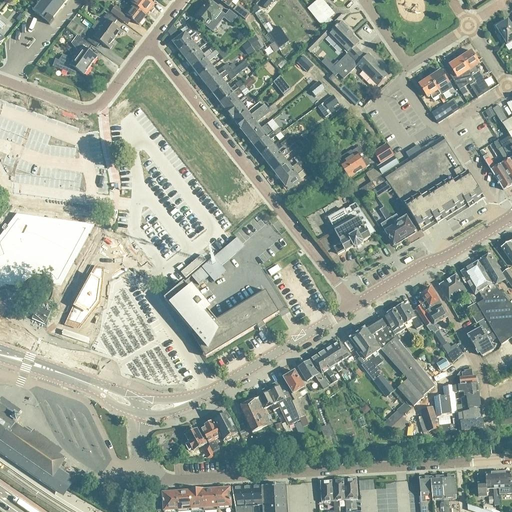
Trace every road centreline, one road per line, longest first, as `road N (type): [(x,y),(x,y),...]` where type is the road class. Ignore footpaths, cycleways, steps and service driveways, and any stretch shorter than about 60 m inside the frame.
road 1 (unclassified): [(511,456),(168,480),(137,448),(142,409)]
road 2 (residential): [(352,305),(146,43)]
road 3 (tertiary): [(188,400),(352,305)]
road 4 (residential): [(503,220),(444,125),(507,86)]
road 5 (residential): [(489,432),(477,365),(421,264)]
road 6 (residential): [(0,79),(90,109),(146,43)]
road 7 (tertiary): [(146,396),(0,338)]
road 8 (tertiary): [(0,346),(142,409)]
road 9 (residential): [(468,25),(406,64),(365,0)]
